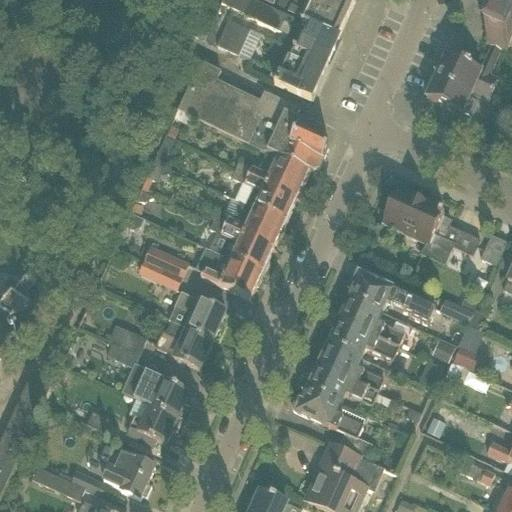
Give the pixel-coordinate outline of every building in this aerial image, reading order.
[(229,23),(251,34),(292,52),(326,68),(338,42),(302,25),(248,0),(225,0),(217,18),(229,23)] [(287,0),(280,0),(277,9),(284,12),(289,1),(287,0)] [(338,42),(356,3),(349,0),(308,0),(313,2),(302,25),(338,42)] [(511,0),(508,0),(495,29),(492,28),(485,42),(488,43),(486,46),(493,49),(481,75),(447,59),(427,102),(463,118),(464,116),(472,119),(478,105),(471,102),(474,97),(489,104),(499,83),(490,79),(501,53),(507,56),(509,51),(511,52),(511,0)] [(292,7),(288,14),(298,18),(301,11),(292,7)] [(251,34),(229,23),(217,49),(240,59),(251,34)] [(196,30),(195,33),(193,39),(205,44),(209,36),(196,30)] [(275,89),(310,105),(326,68),(292,52),(280,78),(275,89)] [(301,113),(243,86),(239,94),(218,85),(222,75),(202,66),(179,115),(194,122),(269,157),(270,156),(310,174),(314,176),(319,174),(330,150),(328,145),(300,132),(303,125),(294,121),(298,113),(300,114),(301,113)] [(171,128),(167,138),(176,142),(180,132),(171,128)] [(175,144),(166,140),(160,153),(169,157),(175,144)] [(261,175),(252,171),(240,166),(237,173),(297,202),(300,195),(310,174),(270,156),(269,157),(261,175)] [(160,169),(154,166),(148,181),(153,183),(158,186),(165,171),(163,170),(160,169)] [(249,206),(287,224),(297,202),(237,173),(233,181),(255,192),(249,206)] [(154,201),(155,199),(153,199),(142,194),(137,204),(145,206),(154,201)] [(422,259),(445,269),(454,251),(473,260),(481,244),(440,226),(445,215),(441,213),(439,218),(432,214),(432,212),(407,200),(406,203),(399,199),(401,195),(398,194),(382,230),(384,231),(386,227),(428,246),(422,259)] [(214,224),(274,252),(287,224),(249,206),(248,209),(241,206),(233,222),(206,211),(203,218),(214,224)] [(135,207),(133,207),(132,216),(143,217),(144,208),(135,207)] [(141,231),(145,223),(131,216),(125,230),(133,234),(141,231)] [(263,276),(274,252),(214,224),(211,233),(217,236),(210,252),(223,257),(263,276)] [(496,269),(498,266),(507,246),(492,239),(482,263),(496,269)] [(145,265),(163,273),(183,282),(189,268),(151,251),(145,265)] [(202,281),(251,303),(263,276),(223,257),(215,276),(206,272),(202,281)] [(158,286),(177,294),(183,282),(163,273),(158,286)] [(9,325),(30,308),(23,303),(26,300),(27,294),(36,283),(29,278),(1,316),(2,320),(3,321),(5,320),(9,325)] [(436,313),(360,278),(349,301),(383,317),(387,308),(412,320),(429,328),(436,313)] [(213,344),(226,315),(201,303),(201,304),(183,296),(176,311),(191,318),(185,331),(213,344)] [(339,324),(399,352),(405,339),(378,326),(383,317),(349,301),(339,324)] [(494,305),(484,301),(480,309),(478,309),(475,315),(476,315),(487,320),(494,305)] [(459,311),(475,318),(476,315),(475,315),(478,309),(463,302),(460,310),(459,311)] [(470,330),(475,318),(459,311),(460,310),(448,305),(442,318),(470,330)] [(213,344),(185,331),(170,324),(157,352),(176,360),(175,361),(200,373),(213,344)] [(328,347),(362,362),(366,352),(393,364),(399,352),(339,324),(328,347)] [(141,359),(148,343),(129,335),(122,350),(141,359)] [(0,361),(12,352),(0,337),(0,361)] [(440,344),(432,359),(449,367),(456,351),(440,344)] [(318,370),(378,397),(384,385),(357,372),(362,362),(328,347),(318,370)] [(481,358),(475,355),(462,349),(454,366),(473,374),(481,358)] [(116,364),(135,372),(141,359),(122,350),(116,364)] [(441,371),(430,366),(426,377),(437,382),(441,371)] [(307,393),(341,409),(346,398),(372,411),(378,397),(318,370),(307,393)] [(184,408),(190,395),(173,386),(175,382),(157,373),(150,388),(141,384),(133,401),(151,410),(183,424),(189,410),(184,408),(189,410),(184,408)] [(0,503),(52,390),(34,382),(0,455),(0,503)] [(367,421),(341,409),(307,393),(297,416),(346,438),(339,453),(364,464),(371,449),(357,442),(367,421)] [(128,437),(155,449),(158,444),(166,448),(172,435),(177,437),(183,424),(151,410),(146,422),(135,421),(128,437)] [(422,417),(410,412),(406,421),(418,426),(422,417)] [(106,437),(112,424),(93,417),(88,429),(106,437)] [(446,427),(433,421),(427,435),(439,441),(446,427)] [(511,465),(511,464),(511,455),(492,447),(488,457),(510,467),(511,465)] [(102,459),(110,463),(107,471),(109,472),(104,484),(123,492),(122,494),(141,503),(143,499),(147,501),(152,490),(148,488),(156,471),(133,460),(132,461),(107,449),(102,459)] [(385,474),(377,470),(364,464),(339,453),(332,449),(306,504),(323,511),(357,511),(367,492),(375,496),(385,474)] [(490,489),(495,478),(465,464),(460,475),(490,489)] [(81,505),(85,494),(87,495),(88,494),(71,486),(72,486),(39,471),(33,485),(81,505)] [(106,504),(113,490),(77,474),(72,486),(71,486),(88,494),(87,495),(106,504)] [(511,511),(511,494),(510,494),(509,495),(502,492),(492,511),(511,511)] [(296,511),(260,495),(252,511),(296,511)] [(415,511),(416,509),(403,503),(398,511),(415,511)]
